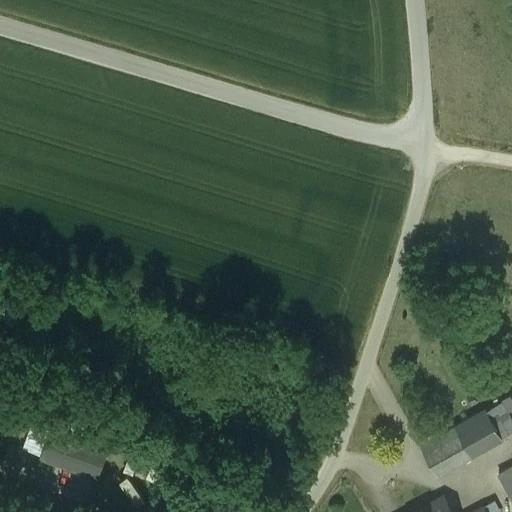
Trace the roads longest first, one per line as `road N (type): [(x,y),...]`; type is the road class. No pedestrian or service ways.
road 1 (unclassified): [(425,145),(0,27)]
road 2 (unclassified): [(425,145),(421,186),(368,363),(326,476),(300,511)]
road 3 (unclassified): [(414,0),(425,145)]
